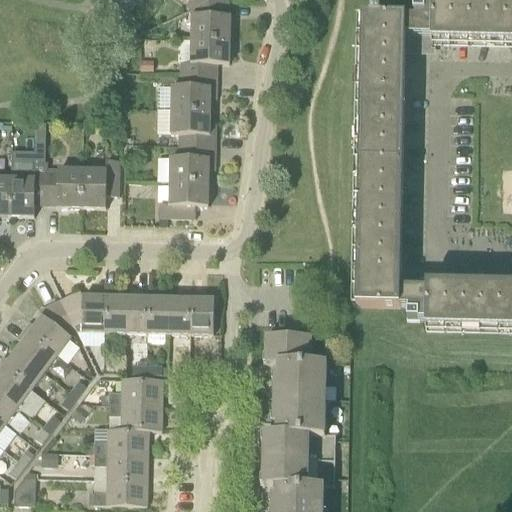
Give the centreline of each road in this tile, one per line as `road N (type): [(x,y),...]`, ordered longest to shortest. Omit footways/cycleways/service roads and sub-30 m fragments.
road 1 (residential): [(511,267),(435,266),(438,73),(511,74)]
road 2 (residential): [(234,256),(258,216),(267,24),(259,0)]
road 3 (residential): [(0,297),(34,253),(234,256)]
road 4 (residential): [(202,511),(205,445),(230,420),(234,297)]
